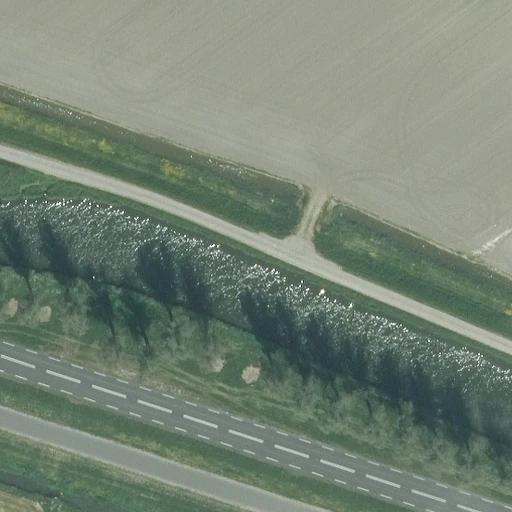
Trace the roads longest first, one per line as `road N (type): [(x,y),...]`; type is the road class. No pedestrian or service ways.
road 1 (unclassified): [(511,351),(193,217),(0,150)]
road 2 (primary): [(475,511),(0,355)]
road 3 (unclassified): [(0,417),(294,511)]
